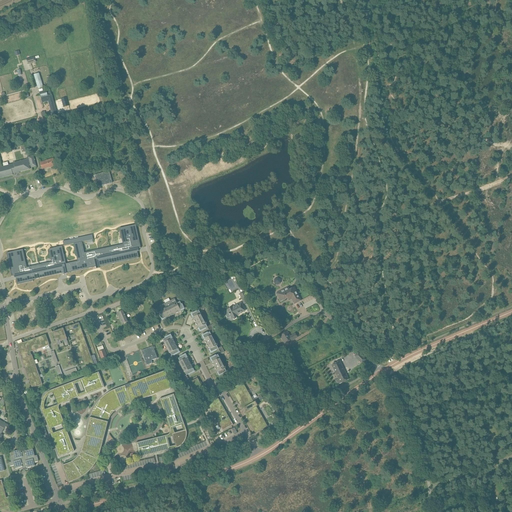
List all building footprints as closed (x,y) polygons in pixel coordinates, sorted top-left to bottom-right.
[(39,73),(34,75),(38,86),(42,85),(39,73)] [(68,111),(70,110),(66,93),(60,94),(62,100),(65,100),(68,111)] [(52,95),(41,98),(42,101),(49,99),(52,109),(50,110),(51,113),(56,111),(52,95)] [(0,177),(13,175),(13,174),(16,173),(16,174),(19,173),(19,172),(30,169),(29,166),(30,165),(31,167),(36,166),(33,156),(28,157),(26,158),(27,159),(13,163),(14,164),(8,165),(4,167),(0,167),(0,177)] [(53,159),(40,163),(42,169),(50,166),(51,167),(55,165),(53,159)] [(109,171),(94,175),(97,187),(112,183),(109,171)] [(23,249),(6,253),(8,260),(11,277),(16,276),(17,277),(16,277),(17,285),(31,282),(33,281),(33,280),(40,278),(56,275),(64,273),(64,272),(66,272),(66,274),(74,272),(91,268),(96,267),(96,266),(98,266),(98,267),(114,264),(139,258),(137,251),(136,251),(136,249),(141,248),(136,225),(119,228),(122,239),(125,238),(126,244),(123,245),(124,248),(116,249),(115,246),(100,250),(101,253),(91,255),(91,252),(87,252),(86,253),(84,253),(83,248),(82,242),(73,244),(75,251),(77,261),(77,262),(76,262),(66,264),(65,264),(65,262),(62,247),(62,246),(61,247),(50,249),(49,249),(49,250),(51,260),(51,262),(50,262),(46,263),(47,267),(33,270),(32,266),(28,267),(27,268),(26,264),(23,251),(23,249)] [(64,241),(63,241),(63,242),(64,246),(66,246),(73,244),(82,242),(93,240),(92,235),(89,236),(64,241)] [(232,291),(238,289),(232,277),(223,281),(228,290),(231,289),(232,291)] [(276,286),(282,283),(279,277),(274,279),(276,286)] [(205,287),(200,290),(203,297),(208,293),(205,287)] [(288,288),(276,294),(281,302),(287,298),(289,301),(292,300),(294,304),(301,301),(294,288),(289,290),(288,288)] [(245,292),(240,295),(244,304),(249,301),(245,292)] [(174,299),(169,301),(176,313),(180,311),(181,312),(184,311),(183,309),(180,302),(177,303),(174,299)] [(169,301),(165,304),(171,316),(176,313),(169,301)] [(162,311),(159,312),(163,319),(164,321),(167,320),(166,318),(171,316),(165,304),(160,306),(162,311)] [(232,307),(224,312),(227,318),(231,317),(232,319),(233,319),(234,320),(237,318),(236,317),(237,317),(236,315),(244,311),(242,306),(241,304),(233,308),(232,307)] [(127,309),(118,313),(122,324),(128,322),(125,315),(129,313),(127,309)] [(192,315),(190,316),(192,319),(193,318),(195,323),(204,319),(201,314),(200,314),(199,311),(192,314),(192,315)] [(204,319),(195,323),(198,328),(197,329),(198,332),(200,331),(207,327),(206,325),(206,324),(204,319)] [(63,329),(53,332),(56,343),(67,339),(65,333),(72,330),(86,369),(94,366),(79,323),(71,326),(71,325),(62,328),(63,329)] [(287,331),(280,336),(285,344),(297,336),(295,333),(290,337),(287,331)] [(203,336),(201,337),(202,340),(204,339),(206,344),(215,340),(212,335),(211,335),(210,332),(203,336)] [(46,335),(16,345),(20,356),(21,355),(22,358),(21,358),(32,388),(42,384),(32,355),(31,352),(50,345),(46,335)] [(170,336),(163,339),(165,342),(164,343),(167,348),(175,344),(172,339),(174,338),(172,335),(170,336)] [(215,340),(206,344),(209,349),(208,350),(209,353),(211,352),(218,349),(217,346),(217,345),(215,340)] [(175,344),(167,348),(169,353),(170,353),(172,356),(179,352),(180,351),(179,348),(178,349),(175,344)] [(148,349),(141,351),(147,365),(152,363),(151,360),(157,358),(153,347),(149,348),(148,349)] [(275,348),(267,353),(270,357),(278,353),(275,348)] [(104,349),(98,351),(102,361),(105,360),(108,359),(104,349)] [(358,352),(354,356),(357,359),(359,361),(362,364),(366,360),(363,357),(361,355),(358,352)] [(185,355),(178,359),(180,362),(179,362),(182,367),(190,363),(187,358),(189,357),(187,354),(185,355)] [(211,359),(209,360),(211,363),(212,362),(215,367),(223,363),(220,358),(219,358),(218,355),(211,359)] [(339,361),(332,365),(335,373),(339,371),(340,373),(344,371),(339,361)] [(190,363),(182,367),(184,373),(185,372),(187,375),(194,372),(193,371),(195,370),(194,368),(193,368),(190,363)] [(223,363),(215,367),(217,372),(216,373),(217,376),(219,375),(226,372),(225,369),(226,368),(223,363)] [(115,389),(113,390),(121,407),(122,406),(172,388),(165,371),(115,389)] [(339,371),(335,373),(338,379),(336,380),(337,383),(338,385),(348,380),(344,371),(340,373),(339,371)] [(99,372),(80,379),(81,382),(84,392),(85,395),(105,387),(99,372)] [(198,378),(189,382),(195,393),(203,389),(201,385),(200,385),(199,382),(200,382),(198,378)] [(74,381),(55,389),(60,404),(80,397),(79,394),(75,384),(74,381)] [(243,382),(231,389),(238,402),(239,402),(240,403),(239,403),(242,409),(244,408),(246,412),(244,413),(247,419),(248,418),(249,420),(248,420),(256,433),(268,427),(256,407),(258,406),(257,404),(255,401),(254,402),(243,382)] [(174,394),(160,399),(166,417),(167,419),(170,429),(173,428),(182,425),(184,424),(174,394)] [(87,429),(83,445),(101,449),(108,421),(109,419),(110,418),(111,416),(112,414),(113,413),(114,412),(115,411),(103,397),(102,397),(99,400),(97,402),(95,405),(94,408),(92,411),(91,413),(90,416),(90,418),(87,429)] [(218,398),(208,404),(221,427),(223,431),(233,425),(231,421),(226,413),(225,412),(226,412),(218,398)] [(45,410),(42,411),(49,429),(52,428),(62,425),(64,424),(59,408),(58,405),(57,405),(45,410)] [(0,439),(3,435),(1,434),(2,433),(4,429),(6,430),(9,425),(0,420),(0,415),(0,414),(0,439)] [(45,428),(38,431),(41,438),(47,436),(46,431),(45,428)] [(53,433),(51,434),(59,457),(74,451),(66,428),(64,429),(53,433)] [(174,433),(172,434),(172,436),(173,437),(175,445),(176,448),(177,448),(178,447),(180,447),(181,446),(182,445),(183,444),(184,443),(184,442),(185,441),(186,440),(186,439),(186,437),(187,436),(187,435),(187,433),(187,432),(186,431),(186,430),(183,430),(175,433),(174,433)] [(155,438),(136,443),(140,457),(171,450),(170,447),(168,438),(167,435),(157,438),(155,438)] [(11,462),(9,463),(10,467),(11,466),(13,466),(14,465),(15,469),(22,467),(23,471),(24,471),(28,469),(28,468),(35,466),(34,463),(39,461),(37,455),(35,456),(33,449),(23,451),(23,453),(21,453),(21,450),(13,452),(14,455),(9,456),(11,462)] [(70,470),(64,472),(68,483),(73,481),(74,481),(76,480),(77,479),(81,478),(84,475),(88,473),(90,470),(93,467),(95,464),(97,461),(98,459),(81,451),(80,453),(79,455),(77,457),(76,458),(74,459),(73,461),(71,462),(69,463),(67,463),(67,464),(68,464),(70,470)] [(0,508),(12,505),(10,497),(6,498),(4,488),(3,484),(2,480),(0,480),(0,508)]
